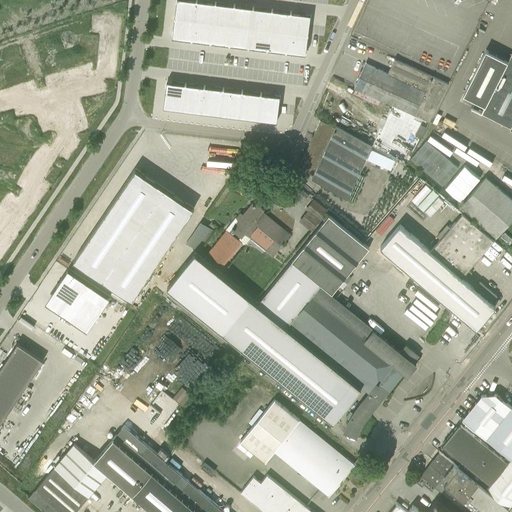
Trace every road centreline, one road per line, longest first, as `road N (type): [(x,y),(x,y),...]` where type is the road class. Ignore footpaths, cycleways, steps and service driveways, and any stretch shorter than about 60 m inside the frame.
road 1 (unclassified): [(0,302),(128,117)]
road 2 (tertiary): [(360,511),(487,355)]
road 3 (residential): [(298,127),(274,138),(128,117)]
road 4 (unclassified): [(354,0),(298,127)]
road 5 (unknown): [(320,511),(223,435)]
